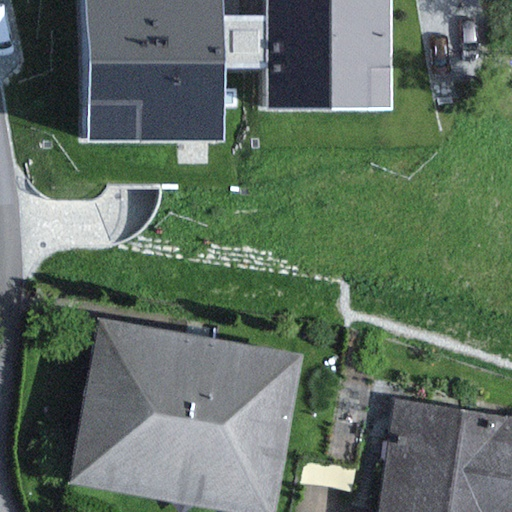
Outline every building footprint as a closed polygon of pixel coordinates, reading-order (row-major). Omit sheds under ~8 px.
[(223,0),(83,0),(84,142),(224,141),(223,0)] [(391,0),(266,0),(266,112),(392,111),(391,0)] [(291,355),(94,324),(60,482),(229,511),(260,511),(274,450),(291,355)] [(274,450),(376,468),(388,398),(398,342),(296,324),(291,355),(274,450)] [(511,511),(511,418),(388,398),(376,468),(368,511),(511,511)]
